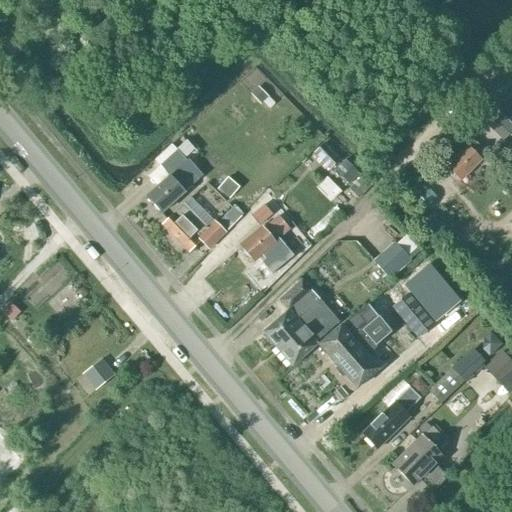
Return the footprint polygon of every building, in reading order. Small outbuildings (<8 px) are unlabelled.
[(483,123),(501,142),(511,130),(511,125),(496,110),(483,123)] [(203,128),(219,144),(232,132),(216,116),(203,128)] [(481,159),(487,153),(473,140),(467,146),(446,168),(460,181),(481,160),(481,159)] [(316,153),(362,195),(373,183),(327,141),(316,153)] [(191,171),(186,174),(180,168),(186,162),(176,151),(159,166),(169,176),(146,197),(161,213),(198,179),(191,171)] [(225,233),(240,218),(232,210),(217,225),(213,222),(207,228),(183,204),(162,225),(188,252),(200,240),(209,249),(225,233)] [(259,226),(272,216),(264,205),(250,216),(259,226)] [(262,228),(240,247),(252,262),(256,258),(270,275),(292,257),(278,239),(289,230),(278,217),(263,229),(262,228)] [(388,280),(410,260),(393,242),(372,262),(388,280)] [(460,302),(427,262),(400,285),(407,294),(393,307),(418,338),(460,302)] [(287,311),(262,333),(275,348),(301,325),(296,319),(307,310),(319,300),(311,291),(310,291),(301,281),(289,292),(279,302),(287,311)] [(301,325),(275,348),(292,367),(340,325),(319,300),(307,310),(296,319),(301,325)] [(365,304),(340,326),(317,345),(356,389),(378,369),(367,356),(376,348),(375,346),(390,333),(365,304)] [(482,340),(482,351),(488,359),(502,346),(490,333),(482,340)] [(511,364),(501,353),(484,369),(497,383),(511,369),(511,364)] [(440,403),(463,381),(478,366),(467,355),(429,391),(440,403)] [(101,360),(81,375),(95,392),(115,376),(101,360)] [(418,379),(410,387),(418,395),(426,388),(418,379)] [(409,388),(394,403),(362,434),(377,449),(400,426),(405,421),(401,417),(419,399),(409,388)] [(431,447),(441,437),(432,427),(421,437),(420,436),(392,465),(413,486),(441,457),(431,447)]
